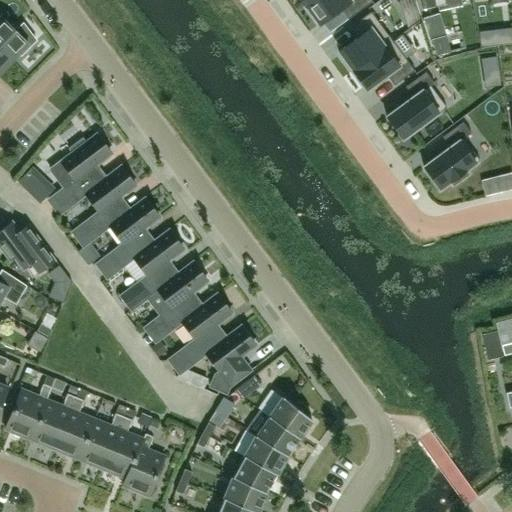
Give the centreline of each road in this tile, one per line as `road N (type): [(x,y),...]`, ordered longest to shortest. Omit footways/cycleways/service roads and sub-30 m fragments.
road 1 (residential): [(373,421),(93,50)]
road 2 (residential): [(256,0),(418,222),(440,225),(511,208)]
road 3 (residential): [(93,50),(0,138)]
